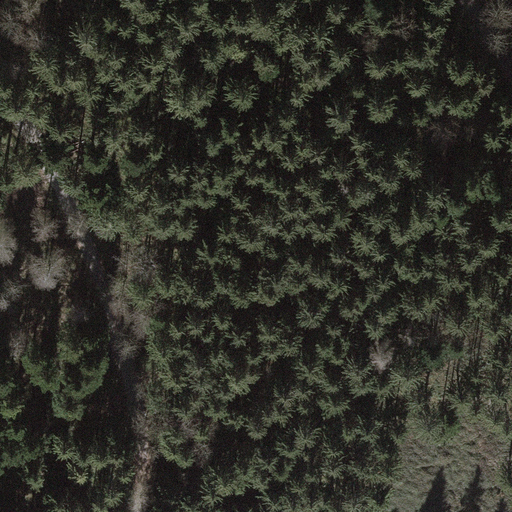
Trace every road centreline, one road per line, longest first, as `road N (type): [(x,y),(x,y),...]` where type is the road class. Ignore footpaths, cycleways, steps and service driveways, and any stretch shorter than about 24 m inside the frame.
road 1 (track): [(0,92),(72,210),(117,323),(140,412),(140,511)]
road 2 (track): [(0,472),(122,338)]
